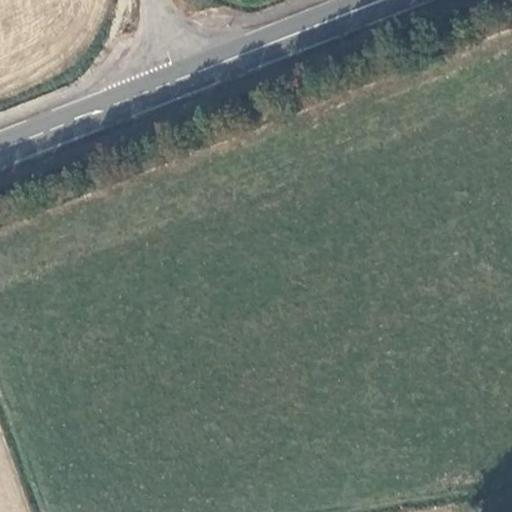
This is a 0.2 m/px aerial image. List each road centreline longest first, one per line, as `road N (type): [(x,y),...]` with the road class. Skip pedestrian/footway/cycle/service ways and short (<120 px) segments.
road 1 (secondary): [(183,79),(384,0)]
road 2 (secondary): [(0,151),(183,79)]
